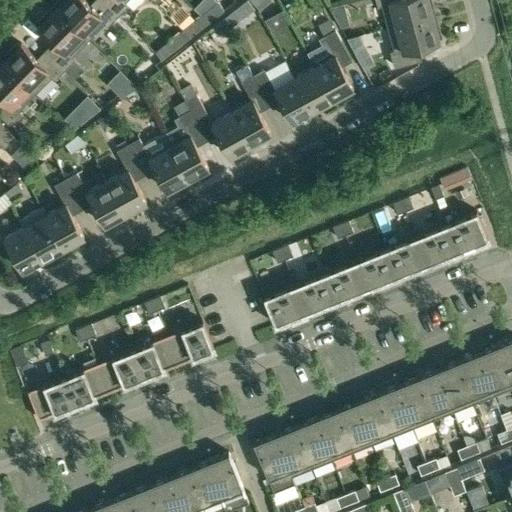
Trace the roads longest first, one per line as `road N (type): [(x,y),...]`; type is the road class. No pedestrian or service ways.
road 1 (residential): [(478,0),(486,28),(479,48),(22,300),(0,300)]
road 2 (residential): [(511,264),(0,469)]
road 3 (residential): [(12,511),(511,311)]
